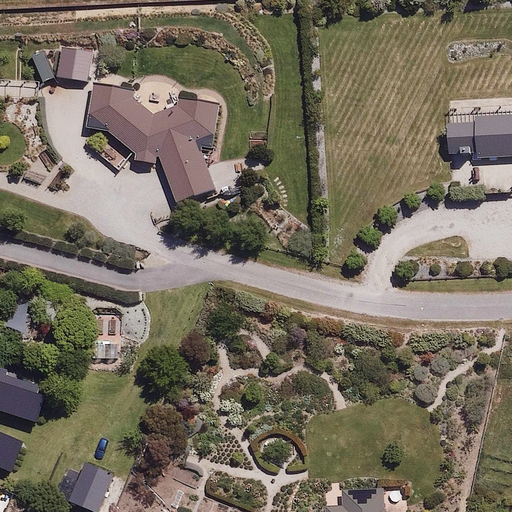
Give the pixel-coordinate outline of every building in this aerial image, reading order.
[(138,158),(158,159),(177,205),(216,190),(200,150),(213,144),(216,105),(181,102),(154,115),(130,91),(96,86),(88,129),(113,133),(138,158)] [(450,135),(511,132),(511,97),(448,101),(450,135)] [(511,163),(452,165),(452,193),(511,192),(511,163)] [(0,314),(0,323),(23,332),(33,306),(7,296),(0,314)] [(384,511),(384,487),(344,489),(345,503),(322,504),(322,511),(384,511)]
